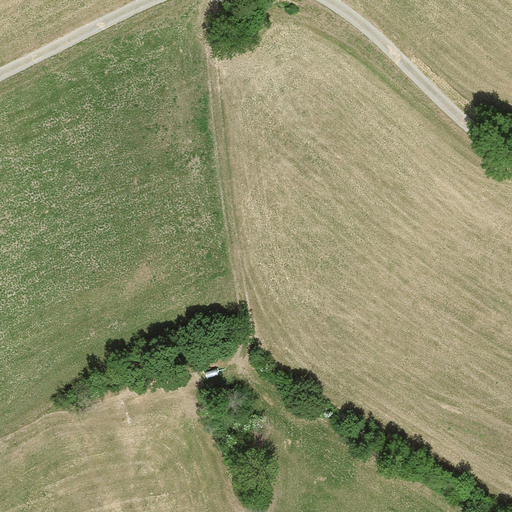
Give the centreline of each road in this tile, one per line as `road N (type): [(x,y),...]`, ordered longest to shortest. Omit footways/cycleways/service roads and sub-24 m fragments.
road 1 (track): [(511,154),(475,134),(329,0)]
road 2 (track): [(142,0),(0,66)]
